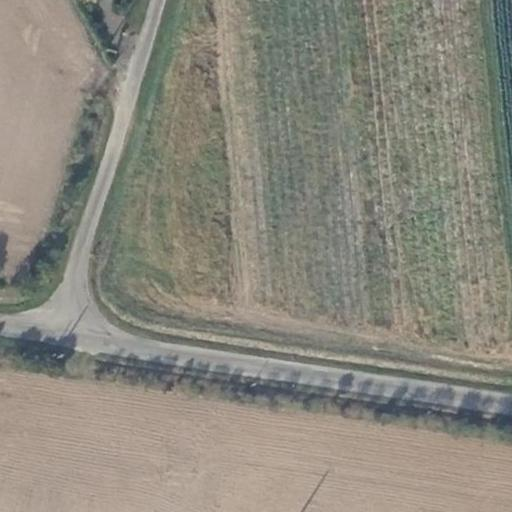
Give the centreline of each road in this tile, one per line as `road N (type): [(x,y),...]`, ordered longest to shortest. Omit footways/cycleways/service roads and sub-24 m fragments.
road 1 (unclassified): [(74,332),(511,405)]
road 2 (unclassified): [(74,332),(166,0)]
